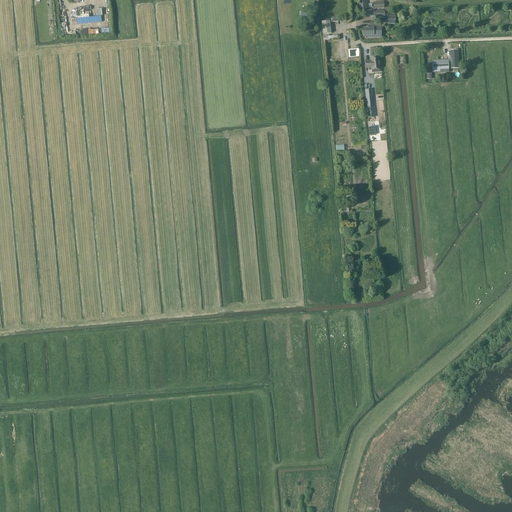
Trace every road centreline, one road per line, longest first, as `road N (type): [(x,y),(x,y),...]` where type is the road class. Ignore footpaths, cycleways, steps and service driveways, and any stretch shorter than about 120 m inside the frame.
road 1 (track): [(273,388),(0,412)]
road 2 (track): [(511,38),(378,44)]
